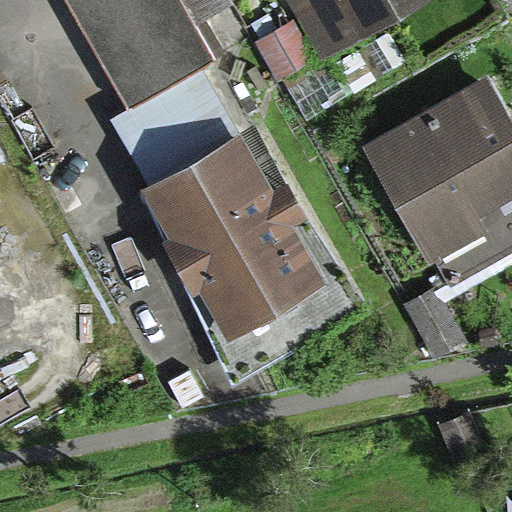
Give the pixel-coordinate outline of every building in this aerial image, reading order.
[(69,0),(130,111),(225,60),(199,14),(224,0),(69,0)] [(301,0),(336,57),(432,0),(301,0)] [(290,27),(258,47),(278,80),(310,59),(290,27)] [(511,102),(497,76),(373,144),(435,255),(493,223),(481,201),(511,184),(511,102)] [(254,125),(158,181),(242,326),(339,270),(254,125)]
